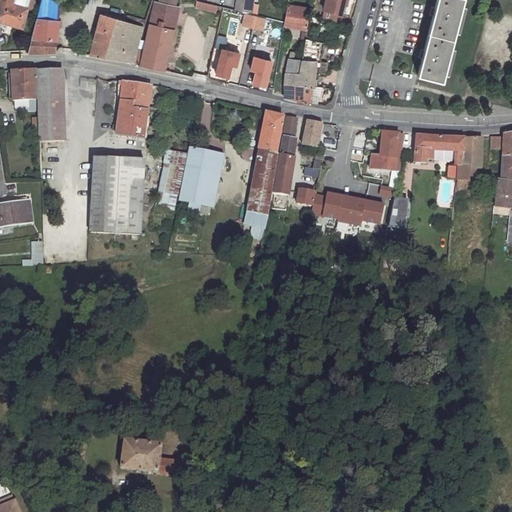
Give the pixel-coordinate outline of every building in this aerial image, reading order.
[(0,0),(0,21),(22,27),(29,0),(0,0)] [(50,0),(41,0),(31,38),(57,40),(59,20),(57,20),(58,2),(50,0)] [(216,12),(218,5),(197,0),(196,7),(216,12)] [(325,11),(324,18),(340,22),(344,5),(346,5),(347,0),(328,0),(329,1),(326,0),(323,11),(325,11)] [(422,58),(417,75),(442,81),(463,0),(436,0),(435,8),(432,7),(430,15),(432,15),(424,49),(421,48),(419,57),(422,58)] [(137,50),(134,64),(163,70),(179,9),(174,7),(158,4),(155,2),(143,51),(137,50)] [(246,4),(244,13),(253,15),(255,6),(246,4)] [(286,22),(285,26),(306,29),(310,8),(289,5),(286,22)] [(132,62),(132,63),(134,64),(137,50),(143,26),(145,19),(127,14),(125,21),(100,14),(89,55),(132,62)] [(208,27),(205,43),(214,45),(218,30),(208,27)] [(31,38),(28,51),(27,54),(55,52),(57,40),(31,38)] [(316,86),(313,86),(314,76),(320,42),(306,38),(303,53),(301,61),(299,72),(286,72),(284,83),(284,98),(296,102),(309,102),(309,103),(316,104),(321,87),(316,86)] [(320,42),(314,76),(313,86),(316,86),(324,43),(320,42)] [(217,62),(237,66),(240,50),(221,46),(217,62)] [(290,52),(289,59),(301,61),(303,53),(290,52)] [(289,59),(286,72),(299,72),(301,61),(289,59)] [(38,70),(40,142),(64,141),(62,69),(38,70)] [(35,70),(11,71),(11,78),(12,97),(12,101),(15,100),(30,100),(30,111),(36,111),(36,100),(35,70)] [(120,101),(116,136),(143,139),(143,138),(146,117),(151,85),(123,82),(120,101)] [(15,100),(16,112),(30,111),(30,100),(15,100)] [(266,112),(244,223),(265,228),(277,156),(275,155),(283,116),(266,112)] [(286,117),(279,155),(293,158),(296,139),(293,139),(297,119),(286,117)] [(307,121),(302,145),(317,148),(322,124),(307,121)] [(402,147),(397,147),(399,134),(382,132),(379,156),(371,155),(370,170),(399,172),(402,147)] [(503,150),(501,180),(511,180),(511,132),(503,134),(503,148),(503,150)] [(464,138),(440,137),(416,135),(413,162),(426,163),(426,159),(432,159),(432,150),(456,151),(455,161),(455,165),(458,165),(462,165),(464,138)] [(500,149),(500,150),(503,150),(503,148),(500,147),(501,138),(490,137),(490,149),(500,149)] [(458,165),(456,180),(473,180),(475,180),(476,165),(481,166),(481,138),(464,138),(462,165),(458,165)] [(218,165),(198,161),(200,150),(188,148),(180,190),(212,196),(218,165)] [(200,150),(198,161),(218,165),(220,154),(200,150)] [(432,150),(432,159),(455,161),(456,151),(432,150)] [(279,155),(273,193),(287,196),(288,196),(293,158),(279,155)] [(94,157),(90,232),(140,234),(144,160),(94,157)] [(313,162),(312,169),(318,170),(320,170),(321,162),(313,162)] [(164,164),(158,192),(177,195),(182,167),(164,164)] [(305,167),(304,175),(317,178),(318,170),(312,169),(305,167)] [(511,194),(511,180),(501,180),(497,179),(495,206),(511,208),(511,194)] [(456,180),(454,194),(472,194),(473,180),(456,180)] [(299,189),(297,204),(311,206),(313,192),(299,189)] [(180,190),(178,200),(213,207),(215,196),(180,190)] [(273,193),(272,199),(286,202),(287,196),(273,193)] [(394,199),(388,227),(405,229),(407,201),(394,199)] [(28,201),(0,205),(0,226),(31,221),(28,201)] [(41,243),(32,243),(32,265),(41,264),(42,263),(41,243)] [(190,463),(159,459),(160,444),(123,440),(120,469),(181,476),(181,470),(189,471),(190,463)] [(0,507),(13,502),(11,497),(0,501),(0,507)] [(18,511),(14,501),(13,502),(0,507),(0,511),(18,511)]
